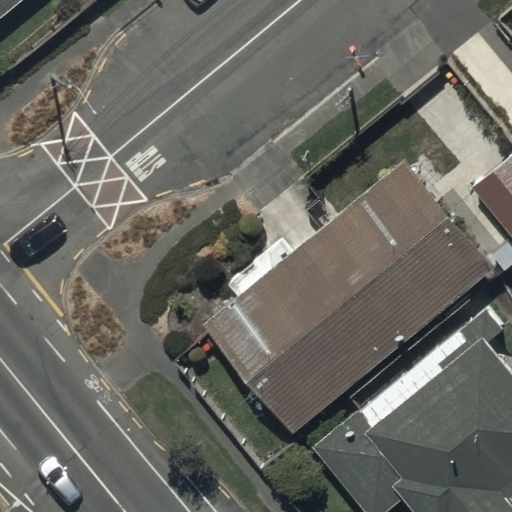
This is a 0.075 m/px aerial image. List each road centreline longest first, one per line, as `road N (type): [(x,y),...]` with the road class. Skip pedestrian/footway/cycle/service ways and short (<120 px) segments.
road 1 (unclassified): [(307,0),(0,252)]
road 2 (tertiary): [(0,355),(128,511)]
